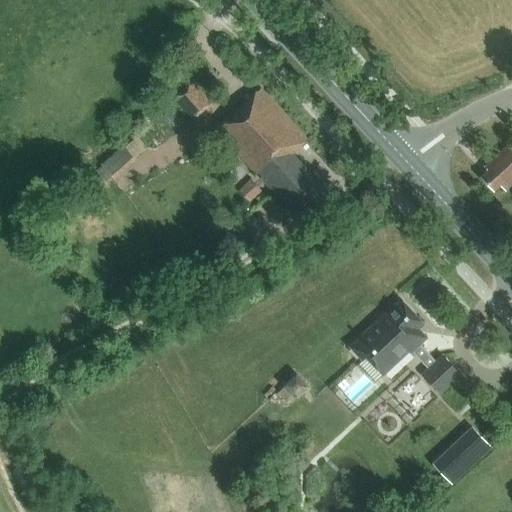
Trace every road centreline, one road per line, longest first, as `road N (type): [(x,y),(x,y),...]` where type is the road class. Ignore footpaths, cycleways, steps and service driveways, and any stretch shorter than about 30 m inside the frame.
road 1 (track): [(0,392),(252,254),(366,169)]
road 2 (primary): [(398,151),(256,0)]
road 3 (primary): [(511,275),(398,151)]
road 4 (unclassified): [(398,151),(511,97)]
